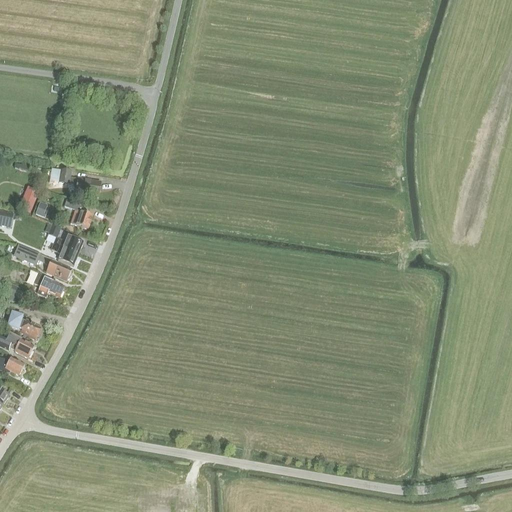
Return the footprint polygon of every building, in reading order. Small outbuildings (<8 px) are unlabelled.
[(61,171),(59,184),(68,186),(68,188),(68,190),(70,192),(71,194),(73,195),(75,196),(97,200),(100,183),(78,180),(70,179),(71,173),(61,171)] [(39,193),(27,188),(18,211),(30,215),(39,193)] [(92,217),(81,213),(83,207),(66,201),(64,208),(75,211),(70,225),(87,231),(92,217)] [(39,205),(35,217),(44,221),(46,215),(44,215),(47,207),(39,205)] [(13,215),(0,211),(0,226),(10,229),(13,215)] [(48,225),(45,233),(48,235),(48,236),(56,239),(57,240),(61,230),(48,225)] [(56,239),(53,245),(77,255),(82,243),(68,237),(64,247),(62,246),(63,244),(61,243),(61,242),(57,240),(56,239)] [(77,255),(53,245),(51,251),(57,254),(57,252),(59,253),(60,251),(62,251),(58,261),(72,267),(77,255)] [(17,247),(13,258),(36,268),(38,263),(50,268),(47,274),(53,277),(67,283),(72,272),(55,265),(56,263),(49,259),(48,260),(17,247)] [(29,275),(30,279),(28,285),(35,288),(36,286),(40,288),(37,295),(46,299),(48,295),(59,300),(64,289),(52,283),(53,281),(31,272),(29,275)] [(6,283),(2,292),(13,297),(15,291),(10,288),(11,286),(6,283)] [(20,334),(35,342),(41,330),(26,322),(25,324),(21,322),(23,318),(11,314),(7,328),(18,332),(20,333),(20,334)] [(0,335),(0,346),(9,351),(11,346),(17,348),(14,353),(28,360),(34,348),(20,341),(21,340),(10,334),(7,339),(0,335)] [(0,372),(9,375),(10,372),(19,377),(25,366),(11,358),(6,356),(4,360),(0,359),(0,372)] [(0,405),(2,407),(9,397),(0,390),(0,405)]
